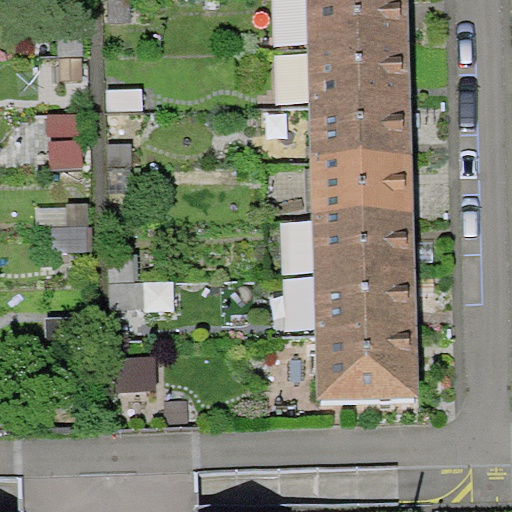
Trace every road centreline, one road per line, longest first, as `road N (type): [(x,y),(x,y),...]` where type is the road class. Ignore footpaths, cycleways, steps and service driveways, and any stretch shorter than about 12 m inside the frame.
road 1 (residential): [(0,454),(466,439)]
road 2 (residential): [(466,439),(459,0)]
